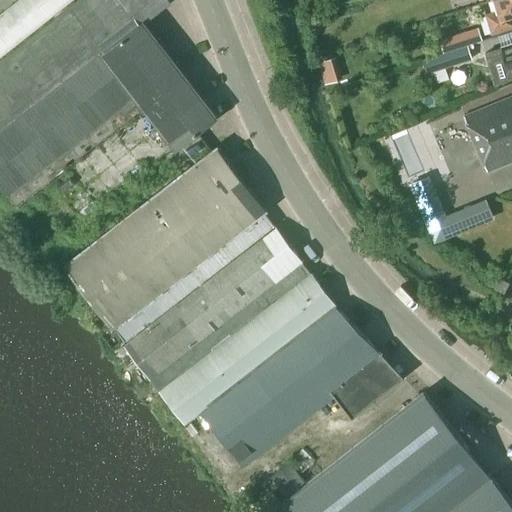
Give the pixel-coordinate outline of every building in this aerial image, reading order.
[(173,150),(217,116),(143,21),(169,1),(168,0),(76,0),(0,60),(0,185),(48,247),(163,158),(173,150)] [(0,54),(69,0),(15,0),(0,12),(0,54)] [(511,0),(496,0),(499,9),(487,14),(493,32),(511,25),(511,0)] [(449,36),(453,49),(482,39),(478,27),(449,36)] [(511,29),(500,34),(456,49),(459,56),(491,45),(494,52),(505,48),(505,50),(511,48),(511,29)] [(340,53),(322,58),(328,79),(345,74),(340,53)] [(445,66),(433,70),(437,82),(449,78),(445,66)] [(511,93),(463,113),(487,171),(511,161),(511,93)] [(177,177),(65,264),(114,327),(116,326),(126,339),(274,223),(264,211),(267,209),(217,145),(188,168),(177,177)] [(201,410),(337,306),(276,227),(125,343),(186,422),(201,410)] [(379,350),(337,306),(201,410),(238,458),(239,457),(245,465),(335,396),(351,417),(404,376),(383,353),(382,354),(379,350)] [(511,511),(511,502),(424,391),(303,487),(277,507),(280,511),(511,511)] [(272,475),(287,495),(305,481),(291,461),(272,475)]
